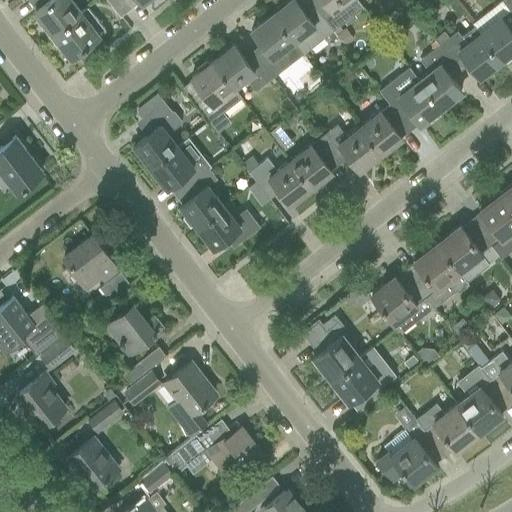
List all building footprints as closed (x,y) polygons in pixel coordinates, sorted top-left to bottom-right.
[(36,0),(40,5),(34,11),(52,34),(82,11),(73,0),(36,0)] [(123,0),(108,0),(117,11),(126,4),(123,0)] [(294,0),(289,0),(271,14),(302,53),(331,30),(308,0),(306,0),(299,6),(294,0)] [(308,0),(331,30),(337,25),(341,22),(342,11),(339,7),(347,0),(308,0)] [(82,11),(52,34),(70,57),(105,30),(87,7),(82,11)] [(511,14),(509,10),(479,33),(500,60),(511,51),(511,14)] [(302,53),(271,14),(251,30),(267,51),(258,58),(273,77),(290,64),(290,63),(302,53)] [(443,30),(434,37),(433,38),(438,44),(439,44),(454,63),(463,56),(479,77),(500,60),(479,33),(473,26),(461,35),(457,30),(448,37),(443,30)] [(345,28),(337,34),(345,45),(353,39),(345,28)] [(234,44),(212,61),(240,97),(241,97),(233,87),(246,78),(256,91),(273,77),(258,58),(249,64),(234,44)] [(439,44),(438,44),(422,57),(431,70),(418,80),(440,107),(461,91),(445,70),(454,63),(439,44)] [(240,97),(212,61),(191,77),(197,85),(187,92),(212,124),(225,114),(222,111),(240,97)] [(418,80),(388,103),(403,123),(412,116),(418,124),(440,107),(418,80)] [(138,108),(143,116),(154,129),(133,145),(150,166),(177,145),(167,133),(179,123),(181,119),(173,110),(170,110),(162,101),(157,94),(138,108)] [(388,103),(358,126),(380,154),(401,138),(395,130),(403,123),(388,103)] [(338,122),(319,137),(334,156),(342,149),(358,170),(380,154),(358,126),(348,134),(338,122)] [(279,124),(269,131),(274,137),(283,129),(279,124)] [(0,146),(0,170),(15,190),(41,170),(14,135),(0,146)] [(334,156),(319,137),(289,160),(310,187),(331,171),(325,163),(334,156)] [(192,166),(177,145),(150,166),(166,187),(174,181),(181,190),(208,168),(201,159),(192,166)] [(250,172),(255,180),(263,190),(273,183),(289,204),(310,187),(289,160),(276,170),(267,159),(250,172)] [(208,168),(181,190),(188,198),(180,205),(196,226),(223,205),(207,185),(216,178),(208,168)] [(269,197),(263,190),(255,180),(247,186),(261,204),(269,197)] [(511,184),(502,192),(511,205),(511,184)] [(484,217),(474,225),(498,255),(501,258),(511,249),(511,205),(502,192),(478,210),(484,217)] [(233,218),(223,205),(196,226),(213,247),(233,232),(240,241),(259,226),(245,208),(233,218)] [(459,225),(436,243),(458,271),(481,254),(488,263),(498,255),(474,225),(465,232),(459,225)] [(99,272),(103,277),(116,267),(92,235),(63,257),(84,284),(99,272)] [(458,271),(436,243),(413,261),(418,268),(409,275),(433,307),(456,289),(458,292),(466,286),(464,283),(466,282),(458,271)] [(120,272),(100,287),(108,298),(128,283),(120,272)] [(433,307),(409,275),(399,283),(394,276),(370,295),(399,333),(433,307)] [(491,288),(481,296),(489,307),(500,299),(491,288)] [(0,309),(1,311),(0,312),(0,345),(6,352),(24,338),(36,354),(65,331),(43,301),(27,314),(13,296),(0,306),(0,309)] [(502,305),(492,313),(500,323),(506,319),(507,311),(502,305)] [(131,307),(108,324),(131,352),(155,333),(155,332),(162,326),(154,316),(145,323),(131,307)] [(462,316),(450,326),(457,335),(469,326),(462,316)] [(317,320),(303,331),(310,340),(318,350),(314,354),(312,355),(330,379),(359,356),(349,344),(353,340),(337,321),(325,330),(317,320)] [(467,333),(460,340),(467,349),(475,343),(467,333)] [(64,336),(41,354),(50,366),(73,348),(64,336)] [(158,346),(139,360),(122,374),(129,383),(166,355),(158,346)] [(501,350),(481,366),(506,399),(511,395),(511,358),(509,361),(501,350)] [(412,354),(403,362),(408,368),(417,361),(412,354)] [(376,379),(359,356),(330,378),(349,402),(355,397),(363,407),(366,405),(373,399),(392,384),(383,373),(376,379)] [(165,381),(177,396),(165,405),(190,437),(195,433),(207,424),(195,408),(214,393),(204,380),(201,382),(192,371),(195,369),(190,362),(165,381)] [(481,366),(479,364),(458,381),(468,393),(456,402),(478,431),(502,413),(497,407),(506,399),(481,366)] [(151,371),(126,390),(135,402),(160,383),(151,371)] [(52,383),(44,372),(18,392),(32,409),(28,412),(39,426),(65,406),(49,385),(52,383)] [(373,399),(366,405),(372,413),(379,407),(373,399)] [(114,401),(89,420),(97,430),(122,411),(114,401)] [(456,402),(443,412),(435,402),(415,418),(419,423),(423,428),(440,450),(450,443),(455,450),(478,431),(456,402)] [(383,445),(388,451),(378,459),(392,478),(403,470),(412,483),(436,464),(431,458),(440,450),(423,428),(419,423),(409,432),(406,428),(383,445)] [(240,427),(227,437),(226,435),(208,449),(233,480),(263,456),(240,427)] [(190,437),(163,458),(173,470),(205,445),(197,435),(195,433),(190,437)] [(117,467),(93,436),(65,458),(90,489),(117,467)] [(163,463),(142,479),(151,490),(172,474),(163,463)] [(266,497),(258,486),(230,507),(234,511),(250,511),(249,510),(266,497)] [(147,498),(146,497),(126,511),(166,511),(161,505),(165,502),(156,490),(147,498)] [(304,511),(299,504),(296,506),(284,490),(260,509),(262,511),(304,511)]
